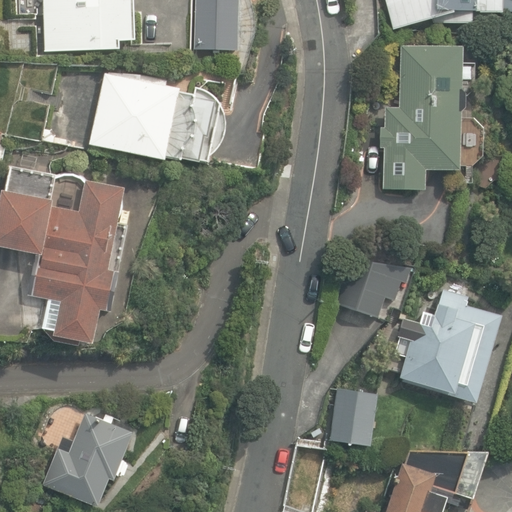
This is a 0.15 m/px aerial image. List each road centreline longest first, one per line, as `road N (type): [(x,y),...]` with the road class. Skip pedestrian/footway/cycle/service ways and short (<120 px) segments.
road 1 (residential): [(0,378),(157,369),(183,355),(314,142)]
road 2 (residential): [(314,142),(257,511)]
road 3 (residential): [(317,0),(323,26),(314,142)]
